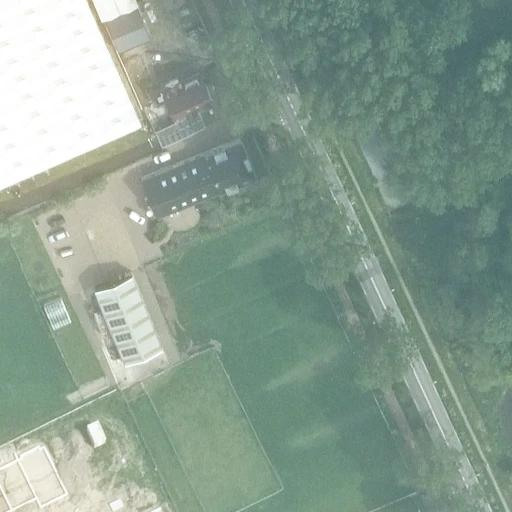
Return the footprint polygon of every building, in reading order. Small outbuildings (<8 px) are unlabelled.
[(0,0),(0,180),(63,153),(142,118),(109,37),(90,0),(0,0)] [(136,0),(93,0),(100,15),(136,0)] [(136,3),(103,16),(117,50),(150,37),(136,3)] [(181,76),(148,91),(155,108),(168,102),(174,116),(196,106),(209,100),(208,100),(210,99),(211,98),(210,94),(212,90),(211,86),(209,84),(205,83),(200,71),(183,79),(181,76)] [(177,122),(157,131),(161,139),(162,143),(204,124),(196,106),(174,116),(177,122)] [(156,214),(256,174),(241,136),(141,176),(156,214)] [(123,359),(160,344),(131,270),(94,285),(123,359)] [(60,297),(43,305),(53,327),(70,320),(60,297)] [(96,426),(85,431),(94,449),(104,444),(96,426)] [(20,457),(17,459),(36,498),(35,499),(40,508),(67,494),(43,446),(39,448),(38,446),(19,455),(20,457)] [(17,459),(0,467),(0,487),(12,511),(35,499),(36,498),(17,459)] [(0,487),(0,511),(8,511),(12,511),(0,487)] [(119,499),(108,505),(112,511),(123,506),(119,499)]
